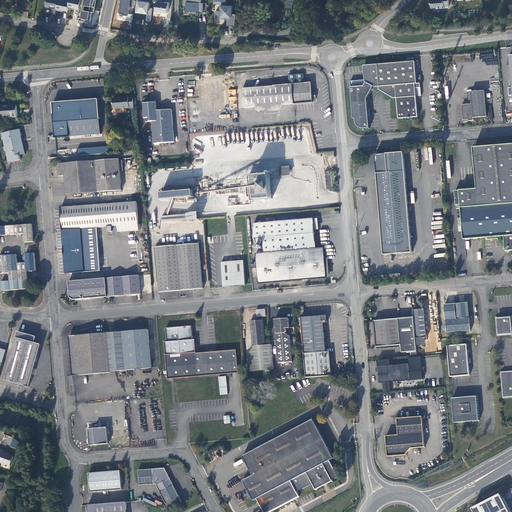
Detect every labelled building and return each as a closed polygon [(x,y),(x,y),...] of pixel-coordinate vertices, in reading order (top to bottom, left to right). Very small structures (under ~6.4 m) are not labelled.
[(91,21),(96,0),(45,0),(44,7),(66,12),(68,7),(79,10),(77,18),(91,21)] [(119,0),(117,19),(132,21),(133,13),(146,14),(145,21),(151,21),(152,8),(149,8),(150,2),(134,0),(119,0)] [(167,17),(169,3),(161,2),(161,0),(153,0),(152,16),(167,17)] [(201,0),(183,0),(183,6),(187,6),(187,11),(192,11),(192,14),(196,14),(196,11),(198,11),(198,13),(203,13),(203,3),(201,3),(201,0)] [(226,1),(216,0),(214,0),(214,5),(222,5),(222,7),(221,7),(221,13),(216,13),(216,20),(224,20),(224,19),(228,19),(227,27),(235,28),(236,16),(232,16),(232,7),(226,7),(226,6),(226,1)] [(294,0),(287,0),(285,8),(292,9),(294,0)] [(450,6),(449,0),(430,0),(432,8),(436,7),(436,9),(445,8),(445,6),(450,6)] [(394,99),(397,98),(399,119),(408,118),(410,120),(412,118),(418,117),(417,96),(422,96),(421,88),(416,88),(416,84),(417,84),(415,62),(378,65),(379,77),(373,77),(374,87),(376,88),(380,87),(380,90),(394,99)] [(373,77),(379,77),(378,65),(364,66),(365,80),(351,81),(354,119),(356,119),(356,122),(357,124),(358,126),(359,127),(360,127),(360,128),(362,128),(363,129),(365,128),(370,128),(367,99),(374,87),(373,77)] [(274,86),(242,89),(244,108),(256,107),(282,105),(293,104),(294,104),(300,104),(300,103),(307,103),(313,102),(313,99),(316,99),(316,92),(312,93),(312,88),(312,83),(305,83),(304,74),(289,75),(289,85),(274,86)] [(485,91),(471,92),(472,100),(472,104),(468,104),(462,105),(463,120),(469,119),(469,121),(474,120),(473,118),(487,117),(485,91)] [(113,99),(114,109),(130,108),(134,107),(133,97),(129,98),(129,97),(113,99)] [(53,104),(54,114),(63,113),(64,122),(100,119),(99,100),(53,104)] [(157,111),(156,103),(143,104),(145,123),(152,122),(154,144),(174,143),(172,110),(157,111)] [(282,105),(256,107),(257,113),(283,111),(282,105)] [(0,106),(0,115),(0,118),(18,117),(17,107),(8,107),(8,106),(0,106)] [(63,122),(64,137),(101,134),(100,119),(64,122),(63,122)] [(2,133),(9,163),(21,160),(20,155),(26,154),(23,139),(20,129),(2,133)] [(219,138),(220,144),(217,144),(217,149),(220,149),(220,155),(247,153),(246,131),(238,131),(238,137),(219,138)] [(511,144),(474,148),(477,189),(455,191),(457,209),(462,208),(464,240),(505,236),(506,249),(505,250),(507,252),(507,251),(511,250),(511,144)] [(108,146),(77,148),(78,155),(108,153),(108,146)] [(412,252),(404,152),(376,155),(384,255),(412,252)] [(110,160),(113,191),(122,191),(121,172),(123,172),(122,160),(120,161),(120,159),(110,160)] [(58,164),(59,176),(65,176),(67,195),(113,191),(110,160),(58,164)] [(270,175),(248,177),(251,201),(272,199),(270,175)] [(162,199),(162,200),(194,197),(193,190),(189,191),(189,185),(165,187),(165,193),(161,193),(162,199)] [(114,204),(116,226),(118,226),(118,232),(139,231),(137,202),(114,204)] [(77,207),(72,207),(61,208),(63,233),(98,230),(98,228),(116,226),(114,204),(77,207)] [(199,220),(199,213),(185,214),(186,221),(199,220)] [(254,224),(255,239),(263,238),(264,253),(256,254),(253,254),(254,265),(257,265),(258,268),(259,284),(327,278),(324,248),(317,248),(314,219),(254,224)] [(0,235),(24,234),(25,242),(34,242),(33,224),(0,226),(0,235)] [(99,249),(98,230),(63,233),(66,274),(101,271),(100,254),(103,253),(103,248),(99,249)] [(263,238),(255,239),(256,254),(264,253),(263,238)] [(156,247),(160,293),(204,289),(200,243),(156,247)] [(0,256),(0,262),(1,274),(10,273),(10,281),(2,282),(2,291),(8,291),(29,289),(28,282),(28,272),(36,271),(35,253),(26,254),(26,263),(18,263),(17,255),(0,256)] [(222,262),(223,287),(227,287),(227,286),(246,285),(244,260),(222,262)] [(69,281),(71,297),(75,300),(141,294),(140,275),(69,281)] [(414,317),(416,339),(427,338),(425,309),(428,309),(427,300),(419,301),(420,310),(414,310),(414,317)] [(446,320),(447,333),(471,331),(470,318),(469,303),(456,304),(445,305),(446,320)] [(327,317),(325,315),(301,317),(306,378),(332,376),(330,352),(327,352),(324,324),(327,324),(328,321),(327,317)] [(414,317),(374,321),(377,347),(402,345),(402,352),(411,352),(417,351),(416,339),(414,317)] [(511,320),(511,317),(497,318),(499,335),(511,334),(511,371),(501,372),(503,398),(511,397),(511,320)] [(275,319),(279,363),(292,362),(291,337),(286,333),(286,328),(290,328),(289,318),(275,319)] [(251,321),(253,349),(250,353),(252,372),(274,370),(272,345),(266,345),(263,320),(251,321)] [(219,375),(217,352),(197,353),(196,339),(193,340),(192,326),(188,326),(188,329),(185,329),(185,327),(166,328),(167,342),(165,342),(168,379),(173,379),(217,375),(219,375)] [(114,332),(117,371),(152,368),(148,330),(114,332)] [(32,377),(41,344),(35,343),(37,337),(18,332),(5,380),(11,382),(10,385),(13,386),(14,383),(29,387),(32,377)] [(70,336),(73,376),(111,372),(117,371),(114,332),(70,336)] [(467,345),(448,346),(451,377),(470,375),(467,345)] [(217,352),(219,375),(239,373),(237,350),(217,352)] [(410,364),(378,367),(379,372),(377,375),(379,378),(380,383),(411,381),(410,364)] [(220,395),(228,394),(225,376),(218,377),(220,395)] [(455,423),(479,421),(478,412),(477,412),(477,406),(478,405),(477,396),(453,398),(455,423)] [(412,448),(425,447),(423,416),(397,419),(399,435),(386,436),(388,451),(389,451),(394,455),(394,456),(407,455),(407,454),(412,448)] [(243,456),(253,476),(244,481),(254,501),(257,499),(264,511),(270,511),(300,497),(297,492),(313,483),(317,490),(333,482),(332,480),(338,476),(330,461),(334,458),(314,419),(243,456)] [(108,428),(94,429),(96,445),(109,444),(108,428)] [(12,439),(10,446),(16,448),(19,441),(12,439)] [(0,462),(11,466),(14,457),(7,454),(8,452),(0,449),(0,462)] [(180,498),(165,468),(139,470),(140,485),(156,484),(166,504),(167,504),(170,510),(183,504),(180,498)] [(121,471),(89,474),(91,493),(122,490),(121,478),(121,471)] [(510,511),(501,494),(473,508),(474,511),(510,511)] [(126,511),(126,502),(88,505),(88,511),(126,511)]
